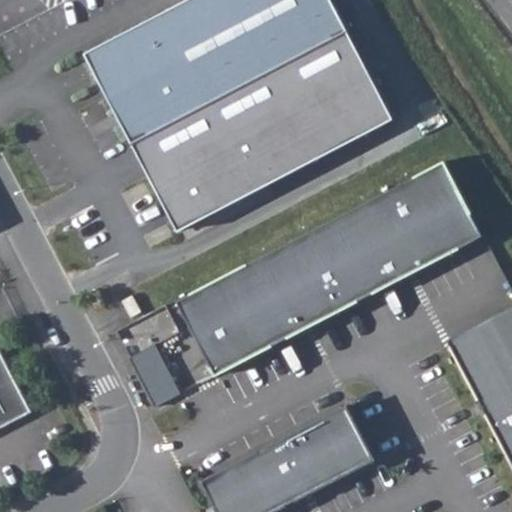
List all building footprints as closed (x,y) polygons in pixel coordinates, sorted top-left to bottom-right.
[(332,0),(190,0),(87,53),(134,144),(350,33),(332,0)] [(391,120),(350,33),(134,144),(178,232),(391,120)] [(445,161),(178,300),(216,375),(484,235),(445,161)] [(142,312),(132,295),(123,300),(132,317),(142,312)] [(511,304),(447,338),(511,461),(511,304)] [(121,324),(152,404),(181,393),(159,338),(178,331),(168,306),(121,324)] [(0,428),(32,412),(0,349),(0,428)] [(347,405),(203,480),(220,511),(272,511),(375,459),(347,405)]
